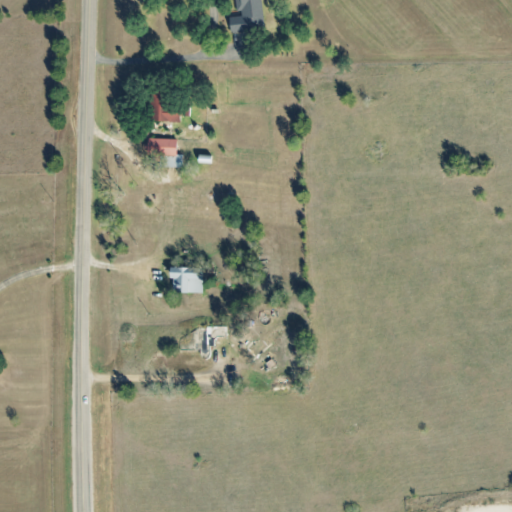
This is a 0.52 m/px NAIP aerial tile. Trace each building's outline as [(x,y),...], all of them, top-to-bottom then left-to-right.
[(229,31),(262,28),(259,0),(233,0),(235,13),(228,13),(229,31)] [(181,92),(181,103),(180,122),(147,121),(147,91),(181,92)] [(176,140),(175,154),(147,153),(147,139),(176,140)] [(172,266),(172,292),(205,292),(205,266),(172,266)] [(179,351),(200,351),(200,361),(211,361),(211,347),(214,347),(214,336),(222,336),(222,328),(197,328),(179,338),(179,351)]
